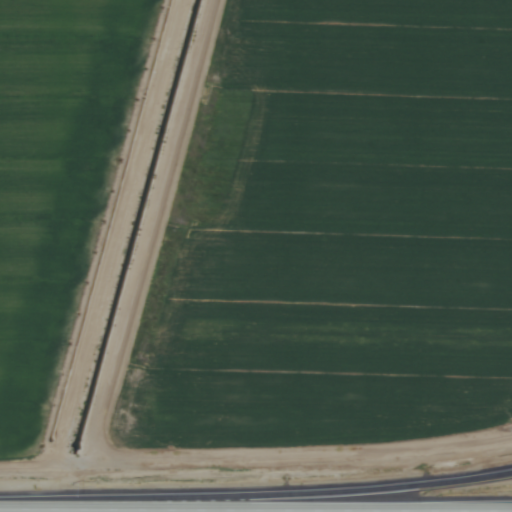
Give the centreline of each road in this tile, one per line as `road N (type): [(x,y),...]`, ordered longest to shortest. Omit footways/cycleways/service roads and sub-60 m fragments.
road 1 (motorway): [(511,473),(357,492),(0,505)]
road 2 (motorway): [(511,509),(0,508)]
